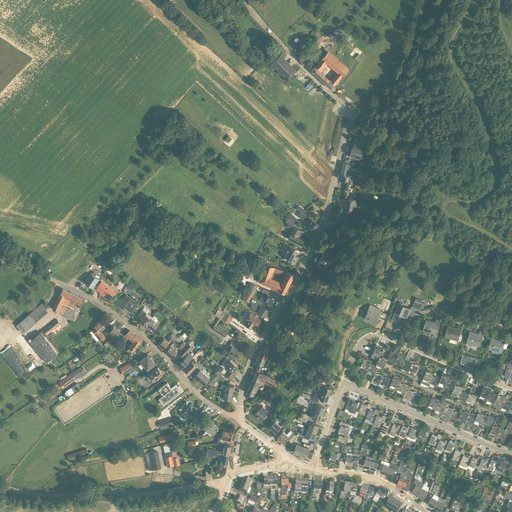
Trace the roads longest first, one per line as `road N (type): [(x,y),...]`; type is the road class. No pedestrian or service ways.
road 1 (track): [(511,248),(444,205),(476,201),(493,181),(486,127),(450,53),(475,0)]
road 2 (tertiary): [(239,416),(255,349),(322,226),(353,114)]
road 3 (unclassified): [(239,416),(209,403),(109,309),(0,261)]
road 4 (unclassified): [(0,486),(43,495),(146,494),(224,481)]
road 5 (residential): [(511,452),(343,382)]
road 6 (unclassified): [(353,114),(242,0)]
road 7 (tertiary): [(353,114),(396,82),(426,0)]
road 8 (residential): [(393,339),(431,310),(511,332)]
road 9 (residential): [(511,388),(393,339)]
road 10 (tertiary): [(423,511),(383,483),(313,470)]
